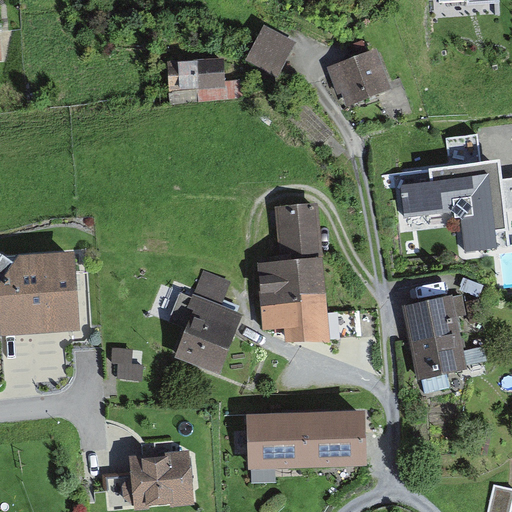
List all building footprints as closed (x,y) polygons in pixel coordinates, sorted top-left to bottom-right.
[(289,44),(260,30),(243,63),(272,78),(289,44)] [(377,52),(339,68),(355,106),(393,89),(377,52)] [(224,61),(162,66),(164,92),(196,89),(197,103),(239,99),(238,83),(226,83),(224,61)] [(330,132),(301,106),(287,122),(317,148),(330,132)] [(451,174),(388,183),(396,233),(463,223),(468,252),(509,245),(504,214),(511,213),(511,177),(498,180),(495,160),(479,162),(475,135),(446,139),(451,174)] [(305,208),(271,210),(275,254),(309,251),(305,208)] [(0,340),(69,332),(60,258),(0,265),(0,340)] [(313,259),(252,267),(258,310),(318,302),(313,259)] [(442,297),(395,308),(416,399),(442,393),(437,371),(458,366),(442,297)] [(215,372),(235,315),(189,300),(170,357),(215,372)] [(318,302),(258,310),(261,332),(280,330),(282,343),(355,334),(352,310),(320,314),(318,302)] [(118,377),(144,380),(148,350),(121,346),(118,377)] [(366,464),(362,412),(303,415),(307,469),(366,464)] [(307,469),(303,415),(247,419),(250,473),(307,469)] [(186,452),(124,460),(127,483),(105,486),(108,511),(192,500),(186,452)] [(511,511),(511,510),(511,491),(495,488),(489,511),(511,511)]
